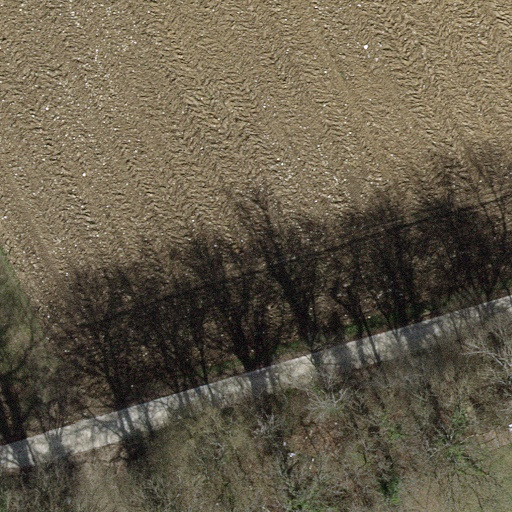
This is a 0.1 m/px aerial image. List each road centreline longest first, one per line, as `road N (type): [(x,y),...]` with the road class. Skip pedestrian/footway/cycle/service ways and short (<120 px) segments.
road 1 (track): [(511,311),(0,464)]
road 2 (track): [(0,283),(85,439)]
